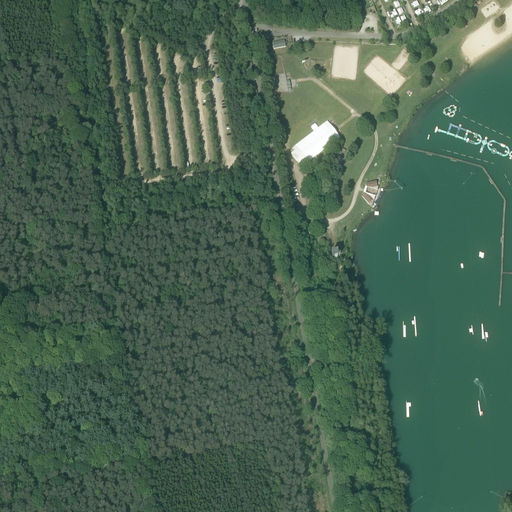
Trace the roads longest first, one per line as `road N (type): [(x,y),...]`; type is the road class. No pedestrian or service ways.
road 1 (unclassified): [(336,511),(251,36)]
road 2 (track): [(282,216),(342,216),(376,143),(372,126),(312,78),(288,81)]
